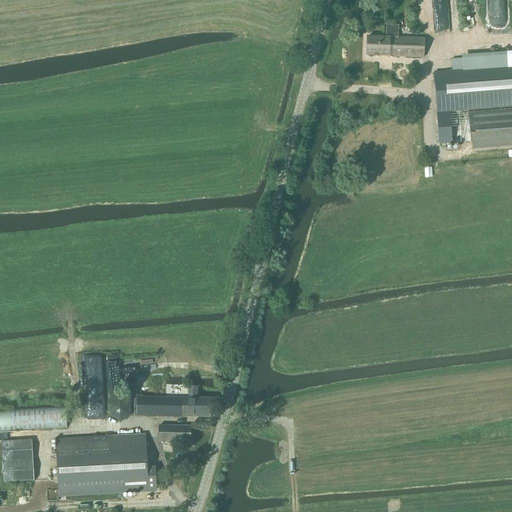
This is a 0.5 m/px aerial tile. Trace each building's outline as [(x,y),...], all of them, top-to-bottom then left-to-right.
[(385,37),(368,36),(367,55),(423,58),(425,39),(398,38),(399,26),(386,25),(385,37)] [(511,66),(433,73),(439,145),(470,142),(471,153),(511,149),(511,66)] [(162,398),(161,417),(210,418),(211,399),(197,399),(197,387),(188,387),(188,399),(162,398)] [(161,417),(162,398),(137,397),(137,416),(161,417)] [(64,407),(0,410),(0,431),(65,429),(64,407)] [(189,425),(158,425),(158,439),(189,439),(189,425)] [(145,433),(64,441),(68,491),(157,483),(155,462),(148,463),(145,433)] [(0,443),(2,463),(32,463),(31,442),(0,443)] [(32,463),(2,463),(3,484),(33,482),(32,463)]
